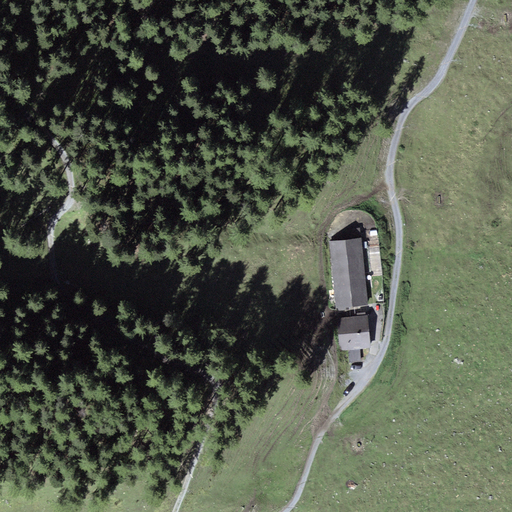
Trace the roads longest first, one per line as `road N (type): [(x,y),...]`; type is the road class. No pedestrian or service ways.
road 1 (track): [(474,0),(434,84),(395,136),(394,303),(381,356),(312,444),(296,498),(280,511)]
road 2 (track): [(0,80),(72,170),(71,201),(51,221),(58,286),(176,364),(218,378),(183,511)]
